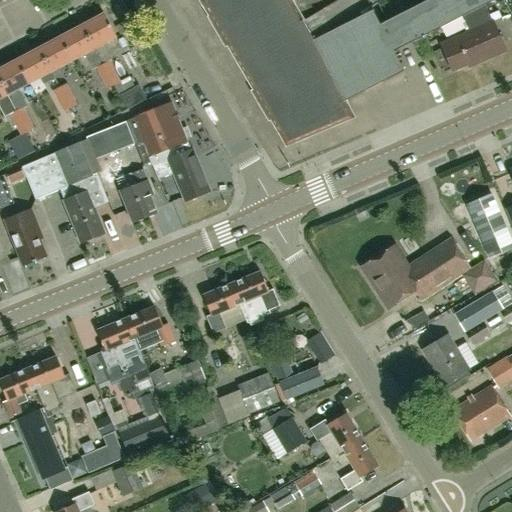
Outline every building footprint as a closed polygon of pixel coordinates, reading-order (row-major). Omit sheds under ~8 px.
[(379,3),(373,5),(370,7),(372,11),(309,43),(298,24),(302,21),(290,0),(199,0),(200,0),(209,16),(227,47),(228,46),(253,90),(270,121),(271,120),(286,146),(352,118),(343,102),(404,72),(393,52),(463,17),(469,32),(441,44),(453,70),(475,61),(476,64),(505,51),(493,23),(502,19),(499,11),(490,15),(486,5),(496,0),(429,0),(388,21),(379,3)] [(82,26),(94,50),(116,38),(104,15),(82,26)] [(82,26),(60,37),(73,61),(94,50),(82,26)] [(146,44),(139,32),(136,26),(127,31),(137,49),(146,44)] [(73,61),(60,37),(39,49),(51,72),(62,66),(73,61)] [(51,72),(39,49),(17,60),(29,84),(39,78),(43,84),(55,79),(53,77),(51,72)] [(29,84),(17,60),(0,69),(0,80),(27,132),(34,128),(23,108),(27,106),(18,90),(29,84)] [(102,65),(113,86),(121,82),(110,62),(110,61),(103,65),(102,65)] [(107,89),(113,86),(102,65),(96,68),(107,89)] [(27,132),(0,80),(0,109),(4,117),(9,115),(21,135),(27,132)] [(66,84),(59,88),(71,110),(79,106),(66,84)] [(138,86),(119,96),(121,99),(126,110),(128,109),(145,100),(139,88),(138,86)] [(71,110),(59,88),(52,92),(63,113),(71,110)] [(144,168),(152,165),(158,180),(174,174),(185,202),(209,192),(197,163),(191,151),(189,151),(171,104),(137,118),(86,138),(95,160),(135,145),(144,168)] [(12,148),(18,160),(35,151),(29,139),(12,148)] [(54,154),(24,167),(37,200),(60,190),(63,200),(62,201),(79,245),(106,234),(95,208),(108,202),(97,174),(93,175),(80,142),(54,153),(54,154)] [(130,174),(134,186),(119,192),(132,223),(156,213),(149,197),(153,196),(147,181),(142,170),(130,174)] [(0,179),(0,209),(15,203),(5,178),(0,179)] [(42,239),(30,210),(4,221),(23,266),(46,257),(39,240),(42,239)] [(395,246),(362,267),(375,288),(376,288),(390,310),(417,292),(422,299),(461,275),(475,296),(509,277),(497,258),(487,264),(485,260),(471,270),(451,240),(409,267),(395,246)] [(272,290),(268,292),(260,272),(231,284),(240,303),(261,295),(267,311),(279,306),(272,290)] [(240,303),(231,284),(203,296),(211,315),(206,317),(213,334),(227,329),(219,312),(240,303)] [(483,298),(455,314),(467,334),(494,317),(493,316),(499,313),(489,296),(483,299),(483,298)] [(155,306),(126,319),(140,351),(159,343),(161,347),(175,341),(168,325),(164,327),(155,306)] [(511,309),(502,316),(508,325),(511,322),(511,309)] [(417,329),(430,321),(425,311),(406,322),(417,329)] [(487,322),(494,332),(504,326),(497,316),(494,317),(487,322)] [(140,351),(126,319),(97,331),(106,350),(101,352),(108,369),(119,365),(123,372),(145,364),(140,351)] [(331,349),(341,343),(328,322),(318,328),(331,349)] [(485,326),(467,337),(473,346),(491,335),(485,326)] [(468,371),(447,336),(423,350),(444,385),(468,371)] [(281,382),(292,378),(282,352),(271,357),(281,382)] [(511,381),(511,355),(487,371),(499,390),(511,381)] [(57,357),(27,369),(35,389),(43,409),(39,410),(50,437),(58,434),(50,417),(54,415),(52,411),(61,407),(58,400),(77,392),(69,374),(65,376),(57,357)] [(196,360),(164,374),(161,369),(150,374),(155,386),(153,387),(157,397),(159,396),(163,407),(183,399),(186,406),(196,402),(193,395),(196,393),(194,388),(206,383),(196,360)] [(292,378),(281,382),(288,399),(324,384),(318,367),(292,378)] [(35,389),(27,369),(0,380),(0,382),(7,400),(3,402),(9,418),(21,413),(18,406),(28,402),(25,394),(35,389)] [(249,415),(280,402),(269,373),(238,386),(249,415)] [(108,385),(117,420),(133,416),(128,394),(118,397),(115,384),(108,385)] [(179,445),(230,427),(215,385),(207,388),(213,405),(201,409),(207,426),(176,437),(179,445)] [(509,418),(491,389),(453,412),(471,441),(509,418)] [(150,420),(119,435),(130,460),(174,442),(151,392),(140,397),(150,420)] [(86,405),(91,419),(101,414),(96,401),(86,405)] [(50,437),(39,410),(20,418),(49,486),(68,478),(50,437)] [(343,452),(361,439),(345,412),(327,423),(325,420),(310,430),(317,442),(319,440),(330,459),(343,452)] [(109,418),(99,422),(105,436),(114,432),(109,418)] [(292,419),(273,431),(286,453),(287,455),(307,443),(292,419)] [(88,476),(125,457),(114,432),(105,436),(103,436),(107,450),(82,461),(88,476)] [(361,439),(343,452),(355,470),(340,480),(348,492),(363,482),(360,477),(378,466),(361,439)] [(85,472),(80,460),(67,465),(72,477),(85,472)] [(111,472),(123,498),(144,488),(132,462),(111,472)] [(313,470),(270,497),(278,511),(296,500),(292,493),(297,489),(302,497),(322,485),(313,470)] [(193,511),(197,511),(216,501),(205,484),(184,497),(193,511)] [(72,499),(74,503),(54,511),(93,511),(91,507),(95,506),(89,492),(72,499)] [(269,501),(250,511),(268,511),(274,509),(269,501)]
